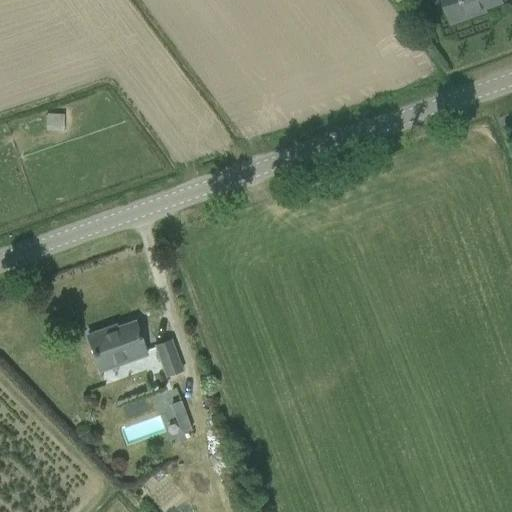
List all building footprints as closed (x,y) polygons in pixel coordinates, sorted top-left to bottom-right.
[(443,0),(445,5),(452,23),(468,17),(468,14),(501,2),(500,0),(443,0)] [(54,136),(72,135),(72,116),(53,117),(54,136)] [(145,356),(141,343),(134,324),(104,335),(101,332),(86,337),(93,356),(99,372),(145,356)] [(155,347),(166,378),(181,372),(170,341),(155,347)] [(178,402),(170,406),(173,414),(182,411),(178,402)] [(171,467),(186,511),(234,511),(214,453),(171,467)]
